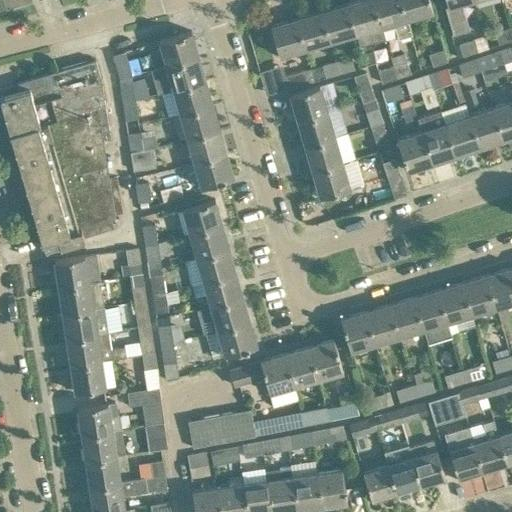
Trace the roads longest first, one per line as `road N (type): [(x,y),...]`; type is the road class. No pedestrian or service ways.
road 1 (residential): [(286,258),(302,312),(511,249)]
road 2 (residential): [(209,0),(286,258)]
road 3 (residential): [(286,258),(511,186)]
road 4 (residential): [(33,511),(0,321)]
road 5 (residential): [(0,47),(177,0)]
